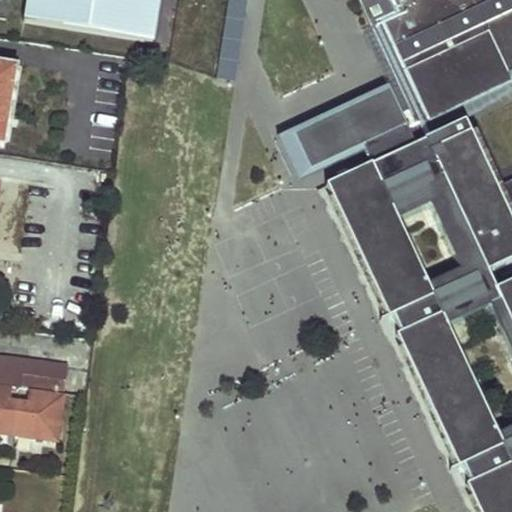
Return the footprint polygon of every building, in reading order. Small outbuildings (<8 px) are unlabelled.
[(0,0),(0,18),(11,20),(13,0),(0,0)] [(31,0),(28,23),(148,42),(154,0),(31,0)] [(235,81),(245,0),(226,0),(215,79),(235,81)] [(511,73),(511,0),(391,0),(398,14),(381,22),(428,123),(511,83),(508,75),(511,73)] [(0,144),(2,145),(15,69),(0,66),(0,144)] [(414,149),(387,90),(276,141),(297,186),(364,156),(370,170),(317,194),(378,327),(391,320),(399,338),(395,340),(457,474),(464,471),(472,489),(466,492),(475,511),(511,511),(511,286),(495,295),(486,277),(511,264),(511,228),(464,125),(414,149)] [(0,360),(0,434),(56,442),(67,369),(0,360)]
